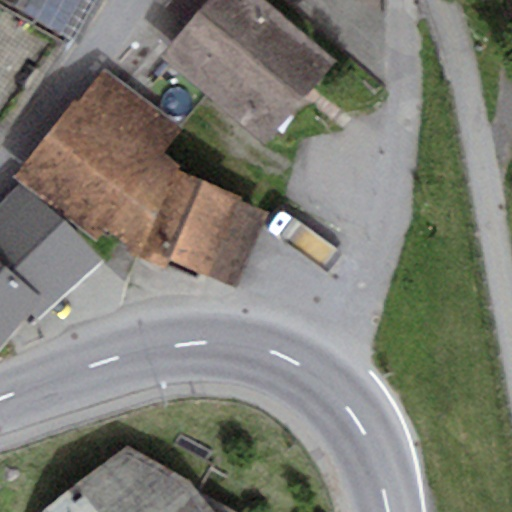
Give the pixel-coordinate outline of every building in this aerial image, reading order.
[(102,0),(0,0),(0,1),(78,45),(102,0)] [(336,61),(262,0),(206,0),(158,58),(265,146),(336,61)] [(0,131),(3,134),(57,48),(0,12),(0,131)] [(179,128),(104,71),(13,177),(95,238),(103,228),(161,154),(179,128)] [(180,165),(161,154),(103,228),(130,250),(167,269),(170,262),(236,288),(268,214),(239,202),(241,197),(179,170),(180,165)] [(103,261),(17,184),(0,201),(0,349),(28,314),(37,321),(103,261)] [(244,511),(199,488),(126,444),(43,511),(244,511)]
